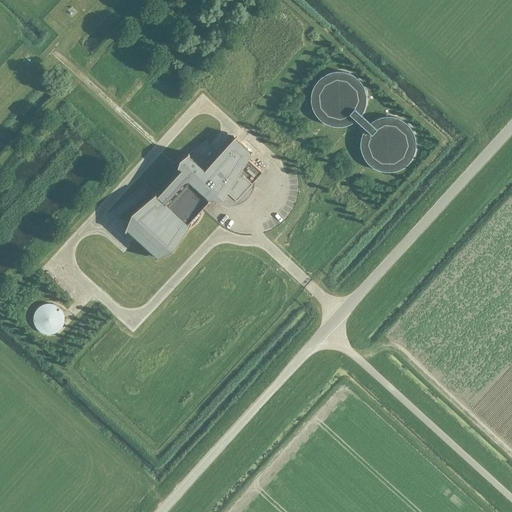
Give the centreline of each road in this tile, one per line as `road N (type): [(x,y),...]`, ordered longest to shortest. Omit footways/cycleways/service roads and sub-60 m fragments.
road 1 (unclassified): [(326,330),(511,130)]
road 2 (unclassified): [(511,499),(326,330)]
road 3 (unclassified): [(162,511),(326,330)]
road 4 (track): [(106,0),(59,56),(157,150)]
